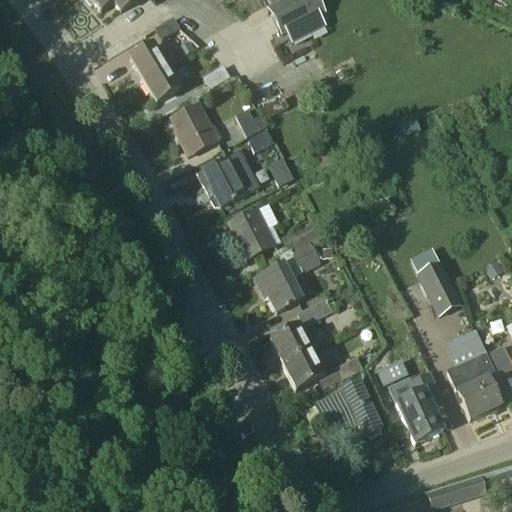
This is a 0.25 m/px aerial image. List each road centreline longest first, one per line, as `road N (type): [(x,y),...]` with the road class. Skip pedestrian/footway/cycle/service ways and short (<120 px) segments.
road 1 (unclassified): [(316,511),(85,87),(22,0)]
road 2 (residential): [(345,511),(511,454)]
